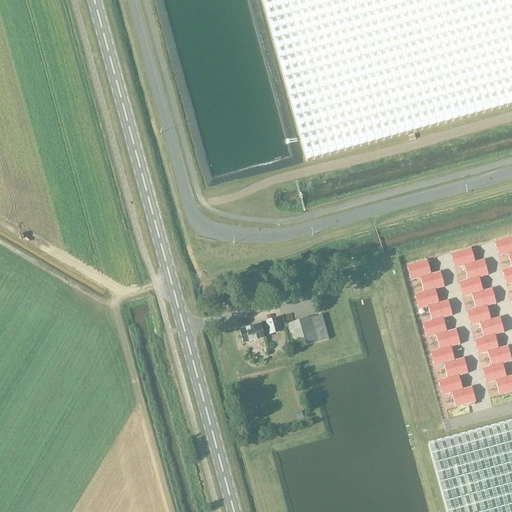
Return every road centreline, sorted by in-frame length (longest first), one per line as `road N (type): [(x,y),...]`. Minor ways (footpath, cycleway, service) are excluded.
road 1 (unclassified): [(511,172),(278,234),(205,227),(188,203),(132,0)]
road 2 (secondary): [(233,511),(93,0)]
